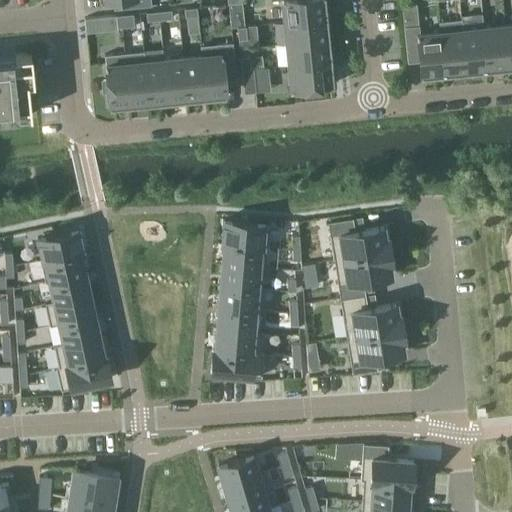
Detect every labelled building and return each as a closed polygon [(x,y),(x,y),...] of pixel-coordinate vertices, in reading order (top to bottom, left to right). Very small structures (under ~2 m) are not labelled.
[(151,5),(150,0),(112,0),(113,9),(151,5)] [(282,0),(284,21),(326,17),(324,0),(282,0)] [(196,6),(184,8),(185,16),(197,15),(196,6)] [(171,9),(158,10),(159,19),(172,18),(171,9)] [(158,10),(146,11),(147,20),(159,19),(158,10)] [(133,13),(124,14),(125,26),(134,25),(133,13)] [(241,13),(229,15),(230,27),(237,26),(243,26),(241,13)] [(124,14),(115,15),(117,27),(125,26),(124,14)] [(326,17),(284,21),(286,43),(328,39),(326,17)] [(460,18),(439,21),(444,73),(465,70),(460,18)] [(461,18),(460,18),(465,70),(487,68),(483,26),(462,28),(461,18)] [(419,25),(404,26),(407,62),(419,61),(421,75),(444,73),(439,21),(438,21),(439,31),(419,33),(419,25)] [(504,24),(483,26),(487,68),(508,66),(504,24)] [(237,26),(238,39),(247,38),(245,25),(243,26),(237,26)] [(331,60),(328,39),(286,43),(289,65),(331,60)] [(232,41),(200,45),(205,96),(225,94),(224,80),(236,79),(232,41)] [(200,54),(182,56),(186,98),(205,96),(200,45),(199,45),(200,54)] [(144,50),(124,52),(129,104),(149,102),(145,60),(144,50)] [(124,52),(104,54),(106,78),(106,79),(102,80),(103,91),(107,91),(107,92),(108,92),(109,106),(129,104),(124,52)] [(0,108),(28,106),(28,114),(30,114),(27,80),(33,80),(30,53),(14,54),(15,61),(0,62),(0,108)] [(182,56),(163,58),(167,100),(186,98),(182,56)] [(240,57),(241,70),(253,69),(253,68),(250,68),(248,56),(240,57)] [(163,58),(145,60),(149,102),(167,100),(163,58)] [(331,60),(289,65),(291,88),(305,87),(306,87),(307,91),(318,90),(318,86),(319,86),(319,85),(333,84),(331,60)] [(241,70),(243,93),(255,91),(253,69),(241,70)] [(352,217),(327,221),(333,258),(389,249),(387,237),(384,237),(382,225),(354,230),(352,217)] [(223,219),(221,242),(224,243),(224,242),(264,245),(264,246),(267,246),(269,223),(223,219)] [(77,228),(37,237),(42,258),(42,259),(79,251),(80,252),(83,252),(77,228)] [(299,235),(291,235),(291,247),(299,247),(299,235)] [(224,243),(222,263),(262,267),(264,246),(264,245),(224,242),(224,243)] [(300,259),(299,247),(291,247),(292,259),(300,259)] [(389,249),(333,258),(340,297),(364,293),(362,279),(390,275),(388,262),(391,262),(389,249)] [(42,258),(40,259),(45,282),(49,281),(49,280),(84,272),(80,252),(79,251),(42,259),(42,258)] [(12,264),(11,252),(3,252),(4,264),(12,264)] [(301,264),(305,286),(318,284),(314,262),(301,264)] [(222,263),(220,284),(261,288),(262,267),(222,263)] [(13,276),(12,264),(4,264),(5,276),(13,276)] [(84,272),(49,280),(49,281),(53,300),(54,301),(89,293),(84,272)] [(295,290),(294,278),(286,278),(287,290),(295,290)] [(220,284),(218,306),(254,309),(254,310),(259,311),(261,288),(220,284)] [(53,300),(44,302),(49,325),(59,323),(58,322),(93,314),(89,293),(54,301),(53,300)] [(364,293),(340,297),(346,336),(402,327),(400,314),(397,314),(395,302),(367,307),(364,293)] [(22,308),(21,296),(13,296),(14,308),(22,308)] [(297,311),(296,299),(288,300),(289,312),(297,311)] [(218,306),(216,327),(252,331),(252,330),(254,310),(254,309),(218,306)] [(297,323),(297,311),(289,312),(290,324),(297,323)] [(93,314),(58,322),(59,323),(63,342),(63,343),(98,335),(93,314)] [(23,330),(22,318),(14,318),(15,330),(23,330)] [(214,348),(214,349),(260,353),(260,352),(262,331),(252,330),(252,331),(216,327),(214,348)] [(402,327),(346,336),(352,373),(377,369),(375,356),(403,351),(401,340),(404,339),(402,327)] [(24,342),(23,330),(15,330),(16,342),(24,342)] [(9,347),(9,335),(1,335),(2,347),(9,347)] [(63,342),(53,344),(58,365),(58,366),(103,356),(98,335),(63,343),(63,342)] [(300,355),(299,343),(291,343),(292,355),(300,355)] [(10,359),(9,347),(2,347),(2,359),(10,359)] [(212,348),(210,372),(261,376),(263,352),(260,352),(260,353),(214,349),(214,348),(212,348)] [(58,365),(55,366),(61,389),(110,378),(105,355),(103,356),(58,366),(58,365)] [(300,367),(300,355),(292,355),(292,367),(300,367)] [(307,371),(320,369),(318,358),(307,360),(307,371)] [(26,373),(25,361),(17,362),(18,374),(26,373)] [(27,385),(26,373),(18,374),(19,386),(27,385)] [(362,442),(360,479),(363,479),(363,478),(408,481),(408,482),(411,482),(412,459),(387,457),(387,444),(362,442)] [(289,462),(286,451),(278,453),(282,464),(289,462)] [(252,453),(218,464),(223,482),(258,472),(252,453)] [(293,474),(289,462),(282,464),(285,476),(293,474)] [(75,469),(67,511),(107,511),(114,476),(75,469)] [(258,472),(223,482),(228,499),(263,489),(258,472)] [(50,484),(51,476),(39,475),(38,483),(50,484)] [(363,479),(361,500),(407,503),(408,482),(408,481),(363,478),(363,479)] [(0,511),(13,511),(8,482),(0,483),(0,511)] [(50,492),(50,484),(38,483),(38,491),(50,492)] [(300,497),(296,485),(289,487),(292,499),(300,497)] [(315,497),(312,485),(304,487),(307,499),(315,497)] [(263,489),(228,499),(232,511),(248,511),(268,506),(263,489)] [(49,500),(50,492),(38,491),(37,499),(49,500)] [(303,508),(300,497),(292,499),(295,511),(303,508)] [(318,508),(315,497),(307,499),(311,510),(318,508)] [(48,508),(49,500),(37,499),(36,507),(48,508)] [(360,511),(405,511),(407,503),(361,500),(360,511)]
